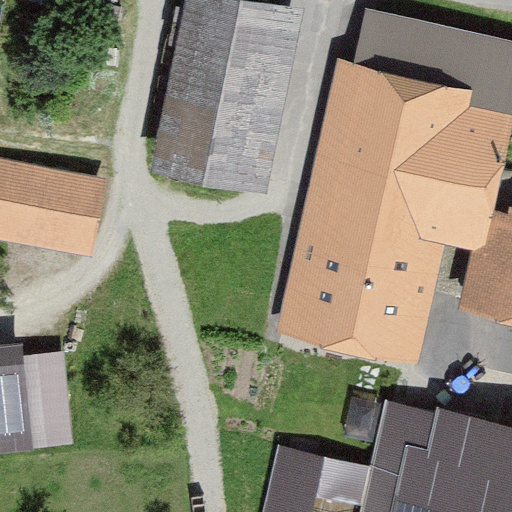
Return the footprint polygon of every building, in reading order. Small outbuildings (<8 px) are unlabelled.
[(253,191),(300,9),(267,0),(165,0),(124,157),(253,191)] [(325,69),(274,331),(390,354),(413,235),(455,244),(471,247),(481,197),(499,103),(325,69)] [(0,240),(83,257),(98,176),(0,156),(0,240)] [(511,202),(481,197),(471,247),(455,244),(443,306),(511,319),(511,202)] [(63,345),(0,351),(0,453),(74,446),(63,345)] [(511,511),(511,420),(408,400),(384,511),(511,511)]
